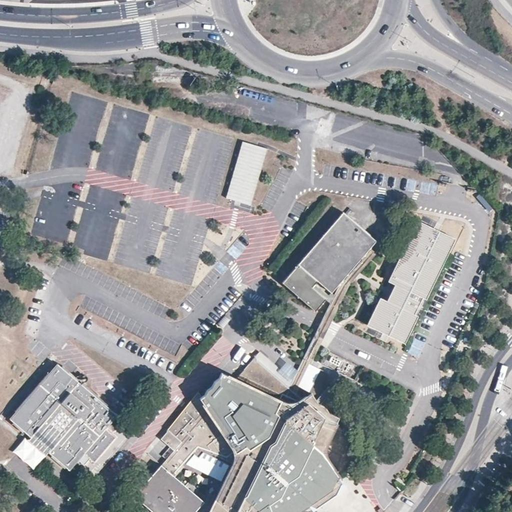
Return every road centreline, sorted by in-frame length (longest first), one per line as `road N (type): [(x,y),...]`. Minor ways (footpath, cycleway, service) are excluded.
road 1 (primary): [(0,33),(58,41),(234,26)]
road 2 (secondary): [(511,338),(487,366),(454,457),(417,511)]
road 3 (primary): [(179,0),(69,15),(0,13)]
road 4 (primary): [(234,26),(251,49),(301,73),(329,73),(378,46)]
road 5 (secondary): [(449,511),(473,473),(494,389),(511,362)]
road 6 (secondary): [(378,46),(511,111)]
